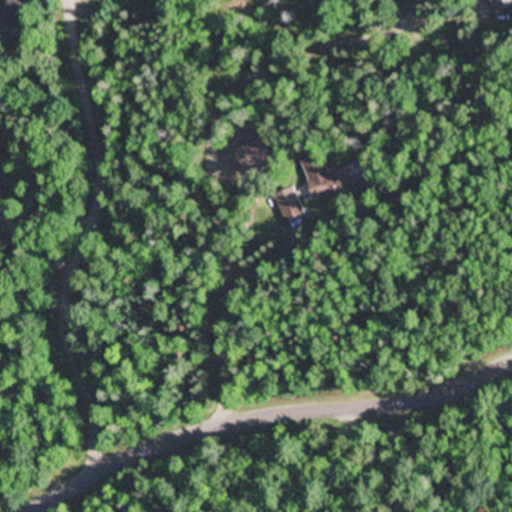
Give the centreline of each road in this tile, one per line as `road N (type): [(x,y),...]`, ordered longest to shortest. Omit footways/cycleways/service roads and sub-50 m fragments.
road 1 (residential): [(26,511),(143,439),(192,423),(273,405),(430,401),(511,360)]
road 2 (residential): [(234,415),(214,360),(237,264),(288,219),(284,192),(294,166),(373,95),(446,0)]
road 3 (residential): [(69,0),(106,171),(68,305),(103,464)]
road 4 (residential): [(354,404),(396,457),(410,511)]
